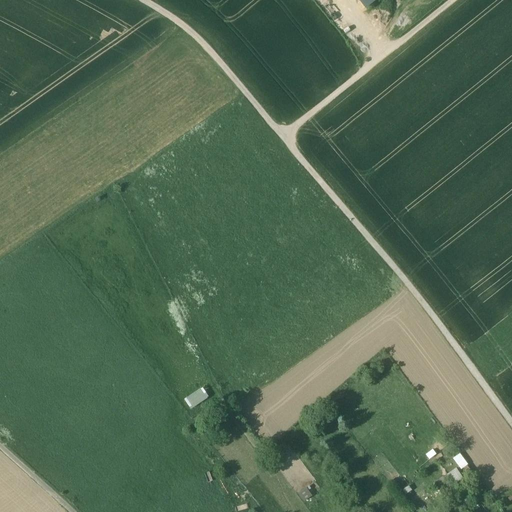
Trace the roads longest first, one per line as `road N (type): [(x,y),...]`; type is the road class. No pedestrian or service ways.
road 1 (track): [(511,421),(283,137)]
road 2 (track): [(454,0),(283,137)]
road 3 (track): [(283,137),(211,52),(139,0)]
